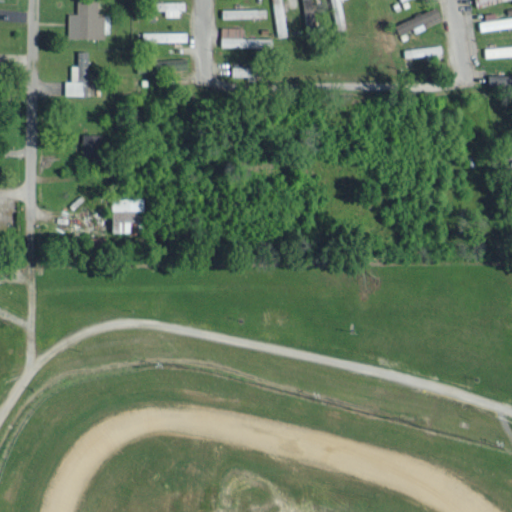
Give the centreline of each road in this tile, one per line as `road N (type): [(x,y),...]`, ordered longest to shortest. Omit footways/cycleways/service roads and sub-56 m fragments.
road 1 (residential): [(202,0),(202,62),(209,76),(237,86),(442,85),(460,73),(464,57),(452,0)]
road 2 (residential): [(31,368),(34,0)]
